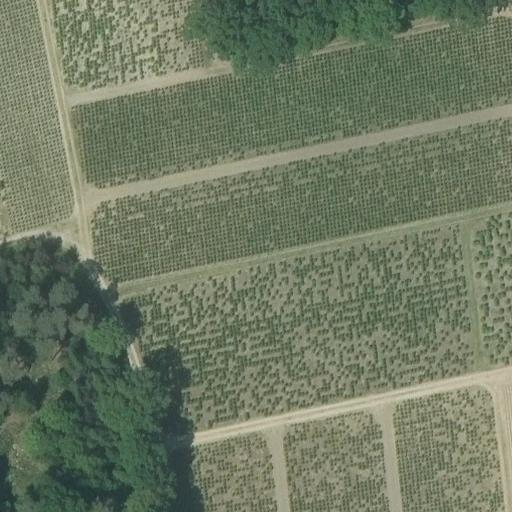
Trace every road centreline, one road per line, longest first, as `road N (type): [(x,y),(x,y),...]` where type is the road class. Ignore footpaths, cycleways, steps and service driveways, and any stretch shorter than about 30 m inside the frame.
road 1 (track): [(163,511),(135,354),(77,231),(38,0)]
road 2 (track): [(156,441),(511,371)]
road 3 (track): [(207,0),(214,61),(225,65),(508,10)]
